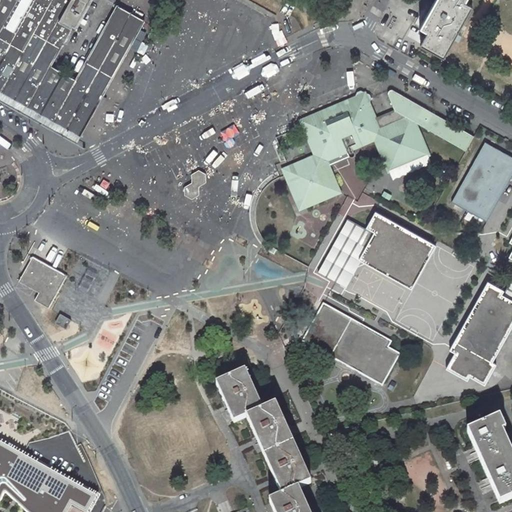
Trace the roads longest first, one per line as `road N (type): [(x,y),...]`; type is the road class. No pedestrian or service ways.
road 1 (unclassified): [(357,39),(322,38),(87,162),(47,173)]
road 2 (tertiary): [(0,268),(130,493)]
road 3 (unclassified): [(511,124),(357,39)]
road 4 (residential): [(160,511),(231,478),(248,481),(260,511)]
